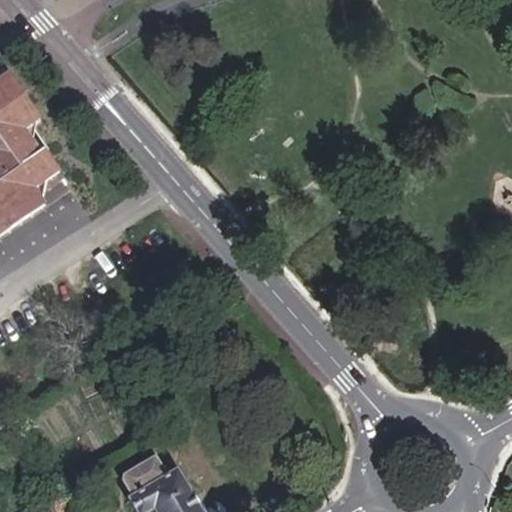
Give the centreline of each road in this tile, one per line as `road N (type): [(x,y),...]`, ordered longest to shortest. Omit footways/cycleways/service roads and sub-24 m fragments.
road 1 (tertiary): [(398,427),(188,190)]
road 2 (residential): [(188,190),(0,309)]
road 3 (tertiary): [(188,190),(60,46)]
